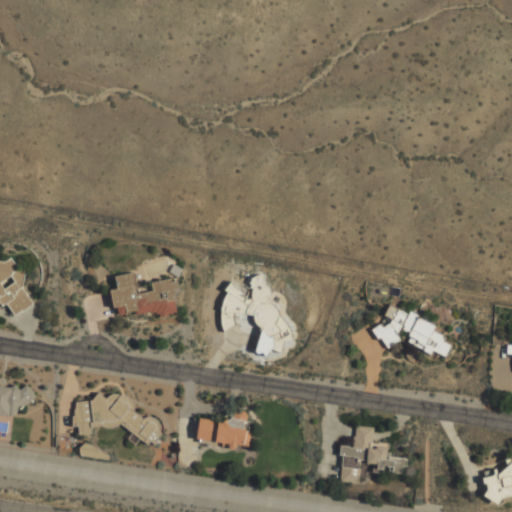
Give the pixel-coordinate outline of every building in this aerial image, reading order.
[(0,304),(8,305),(13,315),(32,305),(23,287),(25,272),(20,271),(12,257),(4,261),(0,260),(0,304)] [(138,294),(134,273),(115,276),(117,289),(111,290),(116,315),(136,311),(137,318),(177,310),(173,290),(179,289),(177,278),(151,283),(153,291),(138,294)] [(293,340),(270,295),(270,291),(264,279),(264,275),(258,275),(251,278),(250,303),(240,303),(236,295),(236,293),(231,284),(224,288),(222,327),(224,331),(236,325),(237,316),(252,317),(259,329),(257,354),(261,354),(274,347),(282,362),(283,339),(293,340)] [(436,324),(409,313),(408,313),(389,305),(383,318),(385,319),(371,331),(378,338),(380,339),(388,349),(396,342),(401,330),(410,334),(406,343),(431,353),(433,351),(446,357),(451,345),(442,341),(444,336),(433,331),(436,324)] [(0,414),(12,415),(36,396),(27,384),(19,390),(15,384),(10,387),(0,386),(0,414)] [(72,400),(75,427),(78,426),(79,435),(92,434),(91,429),(128,425),(130,443),(157,440),(155,417),(135,419),(132,394),(72,400)] [(199,418),(196,439),(222,443),(221,447),(235,449),(236,445),(249,447),(253,422),(246,421),(247,412),(234,409),(232,422),(199,418)] [(340,482),(358,482),(359,463),(373,463),(373,471),(404,473),(405,458),(387,457),(388,443),(373,442),(373,427),(355,426),(353,446),(341,446),(340,482)] [(487,501),(499,499),(499,495),(511,493),(511,466),(482,471),(487,501)]
